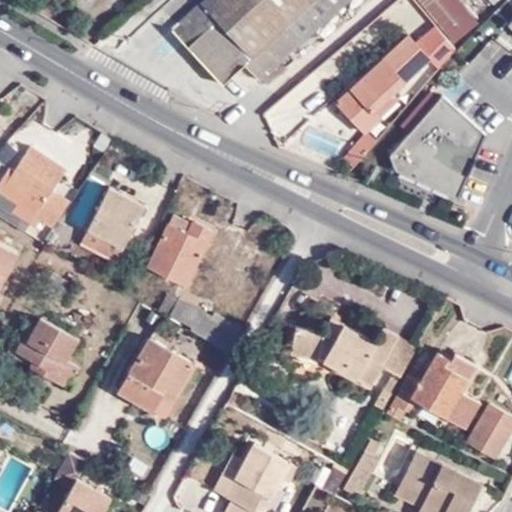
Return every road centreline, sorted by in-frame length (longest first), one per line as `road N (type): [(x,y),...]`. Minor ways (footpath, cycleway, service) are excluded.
road 1 (secondary): [(249,166),(317,212),(511,307)]
road 2 (secondary): [(249,166),(0,29)]
road 3 (secondary): [(511,274),(249,166)]
